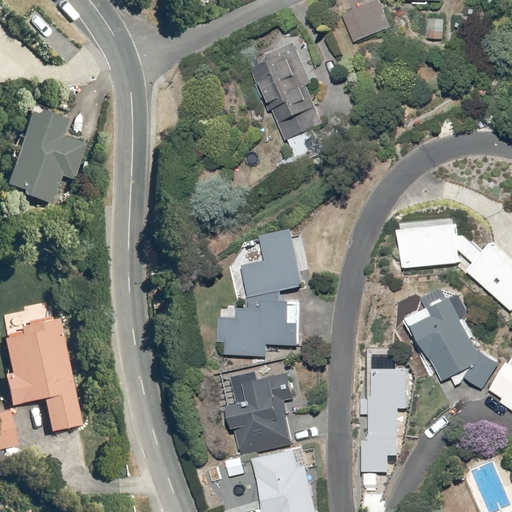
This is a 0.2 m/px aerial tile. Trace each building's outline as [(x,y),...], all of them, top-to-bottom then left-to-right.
[(385,0),(347,17),(359,45),(397,28),(385,0)] [(448,18),(431,18),(430,38),(448,38),(448,18)] [(329,32),(260,59),(254,62),(287,140),(272,146),(283,173),(331,154),(327,146),(356,135),(331,72),(343,67),(329,32)] [(41,98),(9,185),(57,202),(67,175),(77,179),(89,147),(68,139),(78,111),(41,98)] [(460,232),(459,226),(403,230),(406,270),(462,266),(461,254),(476,266),(468,275),(511,315),(511,262),(495,246),(487,255),(460,232)] [(262,363),(285,362),(285,346),(306,345),(304,302),(286,303),(286,290),(310,284),(294,230),(264,239),(271,261),(251,267),(252,310),(224,311),(225,344),(230,344),(231,357),(261,356),(262,363)] [(445,318),(424,328),(448,383),(460,378),(465,387),(473,379),(488,391),(509,366),(489,350),(463,299),(441,310),(445,318)] [(66,318),(53,320),(50,300),(26,304),(27,310),(6,314),(10,337),(8,337),(14,374),(10,375),(15,407),(47,402),(52,434),(83,429),(66,318)] [(509,401),(506,404),(511,408),(511,368),(496,392),(509,401)] [(281,382),(265,384),(263,373),(229,378),(234,413),(238,413),(244,453),(297,445),(291,400),(284,401),(281,382)] [(1,403),(0,403),(0,452),(23,448),(16,411),(3,414),(1,403)] [(321,511),(311,448),(260,456),(268,511),(321,511)] [(227,458),(228,463),(211,466),(213,478),(246,471),(244,463),(242,455),(227,458)]
